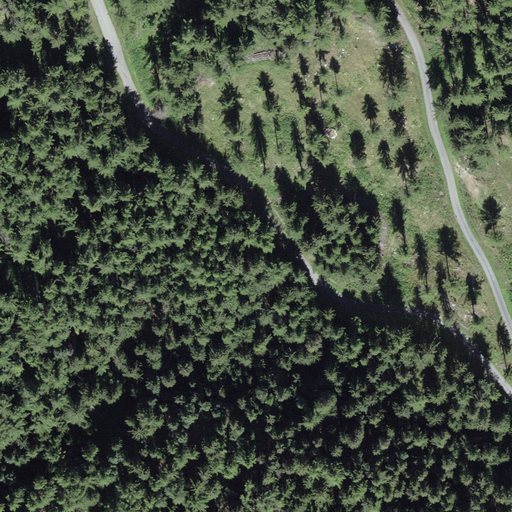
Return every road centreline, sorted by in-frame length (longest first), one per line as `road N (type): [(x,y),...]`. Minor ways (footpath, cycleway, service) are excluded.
road 1 (track): [(92,0),(126,85),(172,135),(230,176),(326,289),(349,302),(436,315),(511,392)]
road 2 (track): [(511,326),(456,208),(420,60)]
